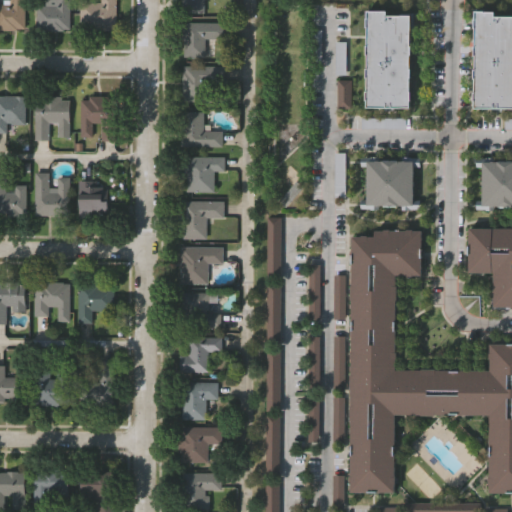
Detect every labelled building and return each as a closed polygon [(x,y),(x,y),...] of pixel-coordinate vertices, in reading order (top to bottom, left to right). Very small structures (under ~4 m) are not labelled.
[(26,0),(26,29),(0,29),(0,4),(11,4),(11,0),(26,0)] [(71,0),(71,29),(38,29),(38,5),(47,5),(47,0),(71,0)] [(118,0),(118,31),(82,31),(82,0),(118,0)] [(205,0),(205,12),(183,12),(183,0),(205,0)] [(368,10),(387,10),(387,14),(412,14),(412,108),(367,107),(368,10)] [(474,11),(494,12),(494,15),(511,15),(511,109),(474,109),(474,11)] [(206,57),(185,57),(185,22),(226,22),(226,38),(206,38),(206,57)] [(311,30),(322,29),(322,63),(311,63),(311,30)] [(336,41),(347,41),(347,74),(336,74),(336,41)] [(184,66),(225,66),(225,89),(211,89),(211,101),(184,101),(184,66)] [(339,79),(354,80),(353,109),(340,108),(339,79)] [(0,132),(0,95),(27,96),(27,124),(9,124),(9,133),(0,132)] [(51,139),(36,139),(36,97),(70,96),(71,137),(59,137),(59,123),(51,123),(51,139)] [(102,140),(102,123),(94,123),(94,137),(82,137),(82,97),(116,97),(116,140),(102,140)] [(184,111),(205,111),(205,130),(223,130),(223,146),(184,146),(184,111)] [(362,116),(407,115),(408,127),(362,127),(362,116)] [(335,152),(346,152),(345,196),(335,196),(335,152)] [(187,191),(187,157),(226,157),(226,171),(215,171),(215,191),(187,191)] [(368,162),(383,162),(383,161),(400,161),(400,162),(415,162),(415,205),(368,204),(368,162)] [(483,162),(498,163),(498,161),(511,161),(511,205),(483,205),(483,162)] [(36,173),(51,173),(51,187),(58,187),(58,177),(72,177),(72,214),(36,214),(36,173)] [(28,184),(28,215),(0,215),(0,178),(8,178),(8,184),(28,184)] [(80,181),(108,181),(108,215),(80,215),(80,181)] [(184,201),(224,201),(224,217),(207,217),(207,238),(184,238),(184,201)] [(269,217),(283,217),(283,279),(269,279),(269,217)] [(355,237),(377,237),(377,228),(422,230),(422,275),(397,274),(396,369),(491,369),(492,343),(511,343),(511,491),(492,490),(490,415),(397,414),(394,492),(352,490),(355,237)] [(469,229),(511,229),(511,307),(495,307),(496,274),(468,273),(469,229)] [(181,283),(181,247),(223,247),(223,263),(209,263),(209,283),(181,283)] [(311,263),(322,263),(322,318),(310,318),(311,263)] [(336,273),(347,273),(347,318),(336,317),(336,273)] [(72,282),(71,321),(58,321),(58,307),(50,307),(49,316),(35,315),(36,281),(72,282)] [(26,311),(8,311),(8,323),(0,323),(0,282),(26,282),(26,311)] [(269,282),(283,282),(282,343),(268,343),(269,282)] [(94,311),(94,323),(79,322),(80,284),(115,284),(115,311),(94,311)] [(222,313),(222,328),(182,327),(182,292),(210,292),(209,313),(222,313)] [(335,335),(347,334),(346,390),(335,390),(335,335)] [(310,335),(321,335),(321,391),(310,391),(310,335)] [(211,372),(183,372),(183,337),(222,337),(222,352),(211,352),(211,372)] [(268,347),(282,348),(282,410),(268,410),(268,347)] [(115,403),(85,403),(85,360),(115,360),(115,403)] [(0,365),(6,365),(6,377),(24,377),(24,402),(0,402),(0,365)] [(71,405),(38,405),(38,371),(52,371),(52,374),(71,374),(71,405)] [(182,419),(182,382),(218,382),(218,399),(207,399),(207,419),(182,419)] [(310,396),(321,397),(321,441),(310,440),(310,396)] [(335,396),(346,396),(346,440),(335,440),(335,396)] [(268,414),(281,414),(281,476),(267,476),(268,414)] [(209,444),(209,462),(180,462),(180,427),(222,427),(222,444),(209,444)] [(0,511),(0,471),(25,471),(26,511),(0,511)] [(83,472),(114,472),(114,511),(99,511),(99,499),(83,499),(83,472)] [(34,511),(35,473),(69,473),(69,511),(34,511)] [(210,509),(183,509),(183,473),(221,473),(221,490),(210,490),(210,509)] [(334,474),(346,474),(346,508),(334,507),(334,474)] [(267,511),(268,480),(281,480),(281,511),(267,511)] [(406,511),(406,501),(481,502),(481,511),(406,511)]
